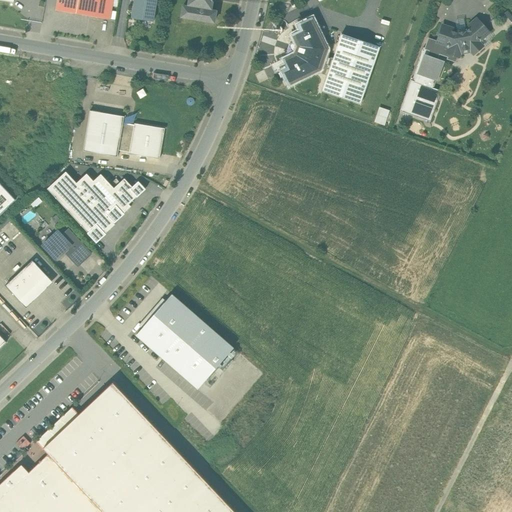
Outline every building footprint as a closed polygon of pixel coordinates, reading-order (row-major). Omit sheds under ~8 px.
[(58,0),(57,10),(96,16),(98,0),(58,0)] [(157,2),(146,0),(134,0),(131,18),(153,22),(157,2)] [(189,0),(189,6),(183,6),(181,17),(214,22),(216,11),(210,10),(211,0),(189,0)] [(310,18),(299,24),(301,29),(293,34),(299,46),(296,55),(284,61),(287,69),(282,72),(288,84),(319,69),(321,63),(330,66),(333,58),(324,55),(326,49),(310,18)] [(466,31),(457,33),(451,31),(452,29),(442,25),(437,41),(436,42),(446,46),(447,44),(450,45),(448,53),(457,57),(459,57),(461,50),(469,49),(474,54),(482,47),(477,40),(480,38),(481,39),(489,32),(477,19),(469,25),(471,27),(466,31)] [(380,47),(341,34),(333,58),(330,66),(322,91),(360,104),(380,47)] [(437,41),(429,38),(425,49),(430,50),(428,56),(437,60),(439,54),(448,57),(448,59),(455,61),(457,57),(448,53),(450,45),(447,44),(446,46),(436,42),(437,41)] [(428,56),(424,55),(418,74),(437,81),(441,67),(441,65),(437,60),(428,56)] [(384,124),(389,109),(378,106),(374,121),(384,124)] [(117,156),(118,150),(123,123),(124,116),(90,110),(83,151),(117,156)] [(123,123),(118,150),(129,152),(129,153),(159,159),(165,128),(134,123),(134,125),(128,123),(123,123)] [(76,183),(66,172),(47,188),(67,210),(96,241),(115,224),(113,223),(76,183)] [(114,188),(101,174),(93,181),(87,174),(76,183),(113,223),(114,222),(115,223),(124,214),(124,213),(131,206),(129,204),(114,188)] [(124,178),(114,188),(129,204),(137,197),(146,189),(138,181),(132,187),(124,178)] [(0,214),(15,200),(0,183),(0,214)] [(79,242),(68,230),(62,236),(71,246),(69,247),(71,249),(79,242)] [(62,236),(57,231),(43,245),(52,254),(56,259),(69,247),(71,246),(62,236)] [(71,249),(67,253),(78,265),(90,254),(79,242),(71,249)] [(32,260),(5,286),(20,301),(47,275),(32,260)] [(234,344),(172,289),(135,332),(197,386),(234,344)] [(234,511),(113,383),(108,387),(79,414),(43,448),(48,454),(102,511),(234,511)] [(36,441),(43,448),(79,414),(72,407),(36,441)] [(102,511),(48,454),(29,472),(0,499),(0,511),(102,511)] [(21,464),(0,484),(0,499),(29,472),(21,464)]
